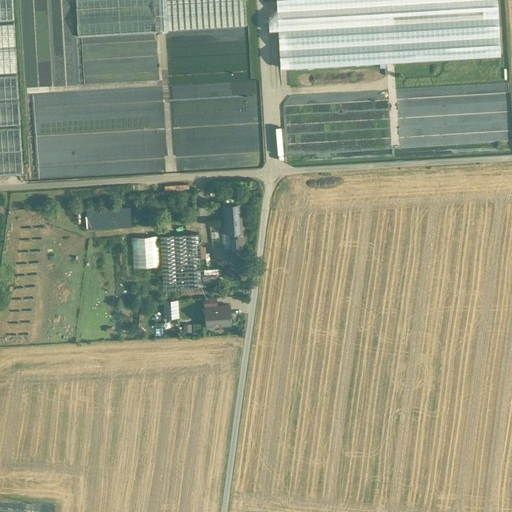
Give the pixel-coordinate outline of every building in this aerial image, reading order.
[(12,0),(0,0),(0,20),(14,20),(12,0)] [(152,0),(74,0),(75,9),(153,5),(152,0)] [(152,0),(153,5),(155,31),(166,30),(165,3),(164,0),(152,0)] [(244,0),(213,0),(165,3),(166,30),(166,31),(246,26),(244,0)] [(153,5),(75,9),(77,36),(155,32),(155,31),(153,5)] [(14,23),(0,24),(0,47),(15,46),(14,23)] [(168,33),(169,50),(249,45),(248,28),(168,33)] [(79,57),(155,53),(154,34),(77,38),(79,57)] [(169,52),(170,69),(250,65),(249,48),(169,52)] [(16,50),(0,50),(0,73),(17,73),(16,50)] [(17,76),(0,76),(0,99),(18,99),(17,76)] [(18,102),(0,102),(0,125),(20,125),(18,102)] [(427,115),(397,117),(400,146),(412,145),(411,136),(429,134),(427,115)] [(20,128),(0,129),(0,175),(23,174),(20,128)] [(241,203),(223,204),(225,232),(231,231),(232,247),(245,246),(244,230),(243,230),(241,203)] [(88,208),(89,227),(133,226),(132,206),(88,208)] [(198,233),(132,237),(134,267),(162,265),(163,288),(201,286),(198,233)] [(216,297),(204,297),(205,307),(216,306),(216,297)] [(164,300),(165,318),(173,318),(177,318),(177,300),(164,300)] [(216,306),(205,307),(206,325),(230,323),(229,306),(216,306)] [(173,327),(173,318),(165,318),(165,327),(173,327)]
